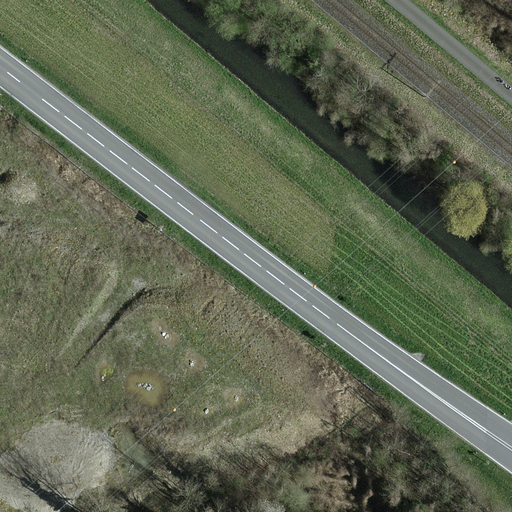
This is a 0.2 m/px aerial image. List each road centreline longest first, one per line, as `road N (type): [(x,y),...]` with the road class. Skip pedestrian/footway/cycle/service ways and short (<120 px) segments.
road 1 (primary): [(0,63),(357,334)]
road 2 (primary): [(511,445),(357,334)]
road 3 (track): [(395,0),(511,97)]
